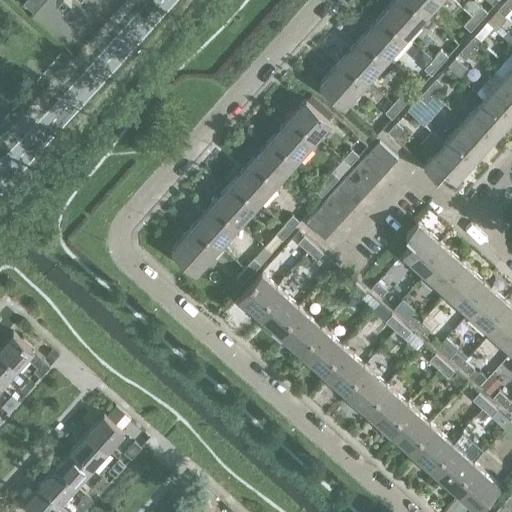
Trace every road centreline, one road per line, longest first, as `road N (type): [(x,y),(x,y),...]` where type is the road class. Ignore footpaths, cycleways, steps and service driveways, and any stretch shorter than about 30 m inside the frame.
road 1 (residential): [(401,511),(126,263),(129,222),(323,0)]
road 2 (tertiary): [(0,174),(159,0)]
